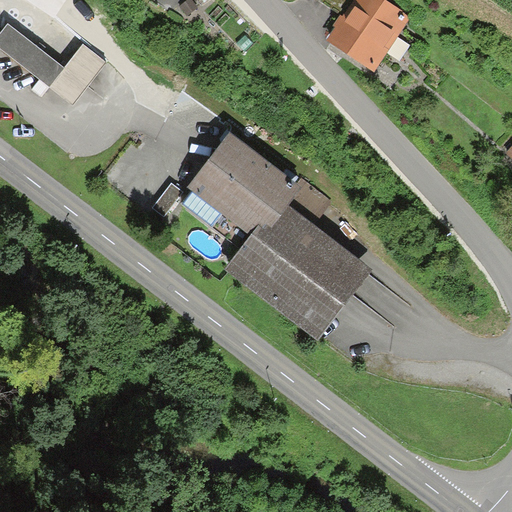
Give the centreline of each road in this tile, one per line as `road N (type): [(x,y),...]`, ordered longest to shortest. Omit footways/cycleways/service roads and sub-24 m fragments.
road 1 (secondary): [(0,155),(464,511)]
road 2 (tertiary): [(261,0),(452,206),(511,285)]
road 3 (unknown): [(360,309),(511,368)]
